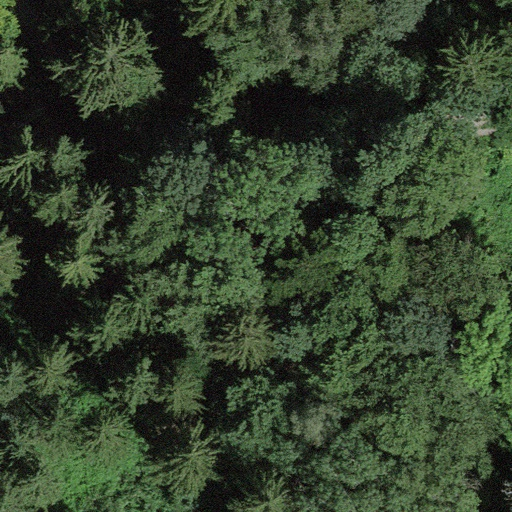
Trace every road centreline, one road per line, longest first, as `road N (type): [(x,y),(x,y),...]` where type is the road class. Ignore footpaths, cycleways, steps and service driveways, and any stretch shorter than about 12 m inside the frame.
road 1 (track): [(511,96),(463,115),(237,146),(139,127),(73,43),(55,0)]
road 2 (track): [(106,85),(316,511)]
